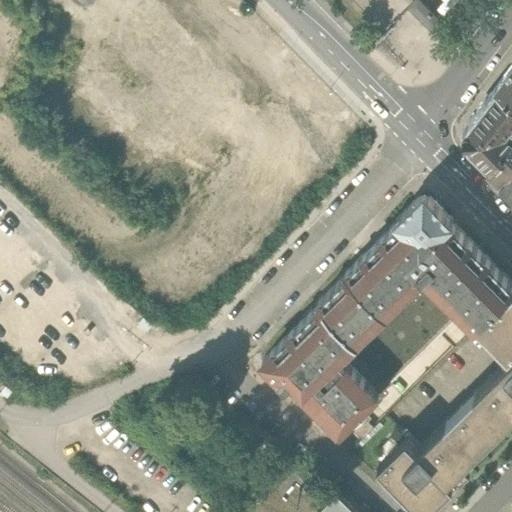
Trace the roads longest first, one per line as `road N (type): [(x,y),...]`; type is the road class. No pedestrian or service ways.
road 1 (unclassified): [(419,134),(211,357)]
road 2 (tertiary): [(285,0),(419,134)]
road 3 (tertiary): [(511,19),(419,134)]
road 4 (tertiary): [(419,134),(511,232)]
